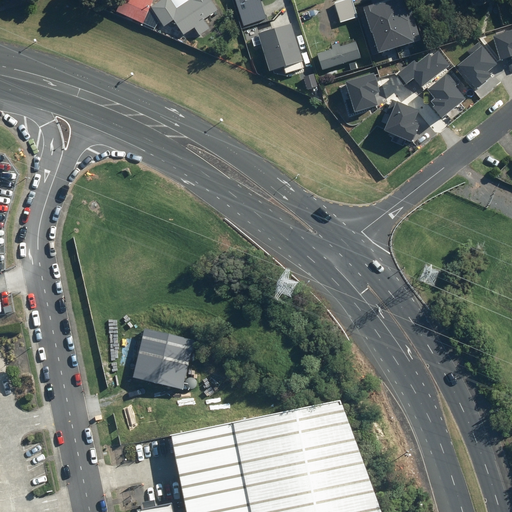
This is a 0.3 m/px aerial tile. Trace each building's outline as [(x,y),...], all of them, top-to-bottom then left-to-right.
[(120,0),(115,9),(156,30),(161,20),(148,14),(154,0),(120,0)] [(214,0),(162,0),(153,7),(167,27),(175,21),(186,36),(196,29),(201,37),(214,28),(208,18),(221,9),(214,0)] [(237,0),(244,23),(268,16),(263,0),(237,0)] [(352,0),(344,0),(336,2),(341,23),(357,19),(356,14),(354,6),(352,0)] [(410,0),(395,0),(379,4),(373,6),(380,31),(369,35),(375,59),(423,46),(410,0)] [(291,22),(260,32),(272,69),(302,59),(291,22)] [(511,27),(494,33),(502,58),(511,55),(511,56),(511,27)] [(483,39),(455,61),(477,90),(496,75),(492,70),(501,63),(483,39)] [(331,44),(333,50),(316,55),(321,71),(363,58),(357,42),(343,46),(342,41),(331,44)] [(429,47),(397,71),(408,84),(414,79),(421,88),(452,64),(437,45),(431,49),(429,47)] [(438,99),(432,104),(444,117),(468,98),(456,83),(460,80),(450,68),(428,87),(438,99)] [(344,97),(349,112),(377,104),(373,92),(380,90),(375,72),(346,80),(351,95),(344,97)] [(392,113),(385,129),(413,140),(419,122),(415,120),(419,109),(393,98),(388,111),(392,113)] [(196,337),(147,326),(136,374),(185,385),(196,337)] [(188,382),(189,384),(190,385),(192,385),(193,385),(195,385),(196,384),(197,382),(197,381),(197,379),(197,378),(195,377),(194,376),(192,376),(191,376),(190,377),(189,378),(188,379),(188,381),(188,382)] [(258,511),(388,511),(346,399),(239,423),(245,451),(258,511)] [(258,511),(245,451),(239,423),(176,436),(182,464),(191,511),(258,511)] [(141,511),(176,511),(174,501),(141,507),(141,511)]
